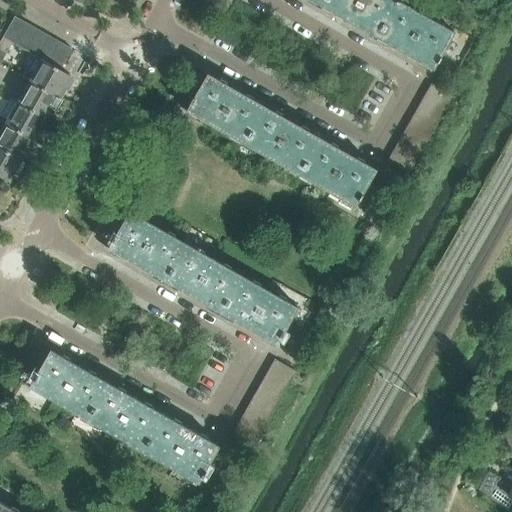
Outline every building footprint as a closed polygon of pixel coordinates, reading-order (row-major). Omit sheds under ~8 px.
[(323,0),(320,6),(377,38),(398,0),(396,0),(323,0)] [(398,0),(377,38),(433,69),(454,32),(398,0)] [(14,44),(26,23),(15,17),(14,17),(3,37),(12,43),(14,44)] [(37,30),(26,23),(14,44),(26,50),(37,30)] [(37,57),(49,36),(37,30),(26,50),(35,56),(37,57)] [(48,63),(60,42),(49,36),(37,57),(48,63)] [(12,43),(3,37),(0,41),(0,64),(12,43)] [(60,70),(72,49),(60,42),(48,63),(60,70)] [(69,76),(70,75),(60,70),(48,63),(37,57),(35,56),(23,78),(29,81),(57,97),(58,96),(57,96),(62,88),(68,90),(73,81),(69,76)] [(242,143),(263,106),(207,74),(186,111),(242,143)] [(57,98),(57,97),(29,81),(17,102),(45,118),(56,98),(57,98)] [(453,96),(431,84),(426,94),(447,106),(453,96)] [(447,106),(426,94),(420,104),(442,116),(447,106)] [(5,123),(33,139),(45,118),(17,102),(5,123)] [(442,116),(420,104),(415,113),(437,126),(442,116)] [(299,175),(320,138),(263,106),(242,143),(299,175)] [(437,126),(415,113),(410,123),(431,135),(437,126)] [(33,139),(5,123),(0,131),(0,147),(21,160),(33,139)] [(431,135),(410,123),(404,133),(426,145),(431,135)] [(426,145),(404,133),(399,142),(420,154),(426,145)] [(299,175),(355,207),(376,170),(320,138),(299,175)] [(420,154),(399,142),(393,152),(415,164),(420,154)] [(21,160),(0,147),(0,176),(9,182),(21,160)] [(415,164),(393,152),(388,161),(409,174),(415,164)] [(108,249),(164,281),(185,243),(129,212),(108,249)] [(164,281),(221,313),(242,276),(185,243),(164,281)] [(242,276),(221,313),(277,345),(298,308),(242,276)] [(106,382),(50,350),(29,387),(85,419),(106,382)] [(297,372),(275,360),(270,370),(291,382),(297,372)] [(291,382),(270,370),(264,379),(286,392),(291,382)] [(286,392),(264,379),(259,389),(280,401),(286,392)] [(162,414),(106,382),(85,419),(141,451),(162,414)] [(280,401),(259,389),(253,398),(275,411),(280,401)] [(275,411),(253,398),(248,408),(269,420),(275,411)] [(269,420),(248,408),(242,417),(263,430),(269,420)] [(141,451),(198,483),(219,446),(162,414),(141,451)] [(263,430),(242,417),(236,427),(258,439),(263,430)] [(258,439),(236,427),(231,437),(252,449),(258,439)] [(511,440),(508,438),(502,449),(511,454),(511,452),(511,440)] [(511,488),(508,494),(495,486),(500,478),(489,472),(479,490),(508,511),(510,511),(511,509),(511,488)] [(0,511),(17,511),(0,502),(0,511)]
